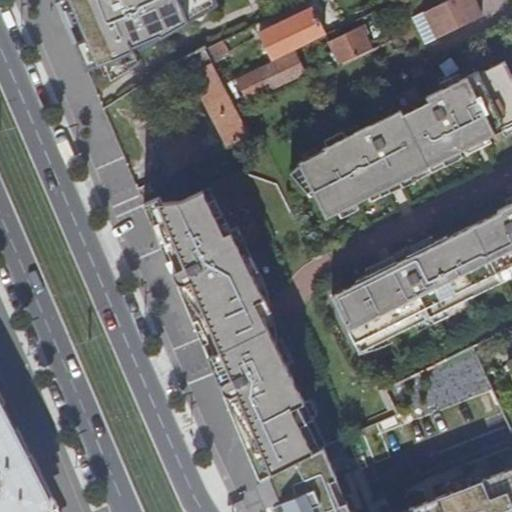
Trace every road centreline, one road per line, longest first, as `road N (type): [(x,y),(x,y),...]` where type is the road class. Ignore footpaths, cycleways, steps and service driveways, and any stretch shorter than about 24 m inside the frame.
road 1 (primary): [(203,511),(0,47)]
road 2 (primary): [(0,214),(126,511)]
